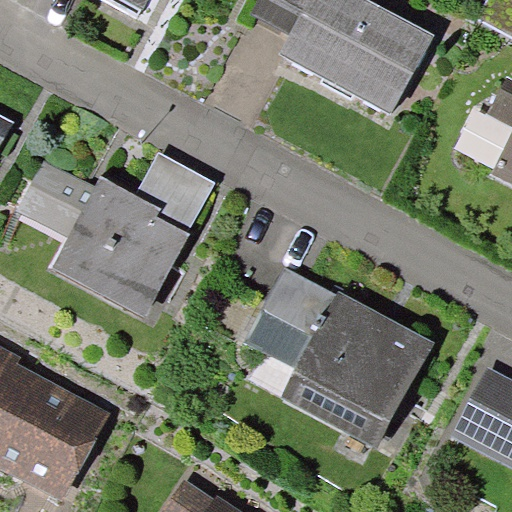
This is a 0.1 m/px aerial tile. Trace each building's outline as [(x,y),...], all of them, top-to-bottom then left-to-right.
[(104,0),(136,17),(140,10),(121,0),(104,0)] [(121,0),(140,10),(143,11),(148,0),(121,0)] [(258,0),(251,14),(290,34),(308,0),(258,0)] [(371,0),(308,0),(290,34),(279,54),(390,114),(434,33),(371,0)] [(511,0),(488,0),(479,17),(511,35),(511,0)] [(511,79),(507,77),(488,113),(511,125),(511,133),(492,172),(511,182),(511,79)] [(0,147),(13,123),(0,115),(0,147)] [(159,151),(136,194),(161,207),(157,215),(189,232),(216,181),(159,151)] [(66,236),(93,186),(44,160),(17,209),(66,236)] [(136,194),(100,174),(93,186),(66,236),(50,266),(145,317),(191,233),(189,232),(157,215),(161,207),(136,194)] [(295,367),(336,294),(286,267),(245,340),(295,367)] [(435,343),(338,290),(336,294),(295,367),(279,396),(376,449),(435,343)] [(23,357),(0,344),(0,467),(64,501),(111,412),(19,364),(23,357)] [(511,467),(511,377),(487,365),(450,435),(511,467)] [(205,511),(215,499),(185,479),(162,511),(205,511)] [(243,511),(218,494),(215,499),(205,511),(243,511)]
